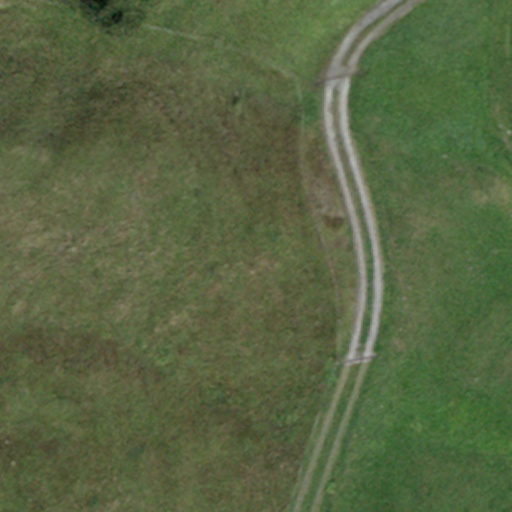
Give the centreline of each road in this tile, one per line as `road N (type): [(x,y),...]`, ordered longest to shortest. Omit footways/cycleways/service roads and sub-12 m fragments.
road 1 (track): [(396,0),(351,37),(334,76),(336,141),(364,233),(369,303),(303,511)]
road 2 (track): [(500,0),(502,152),(511,162)]
